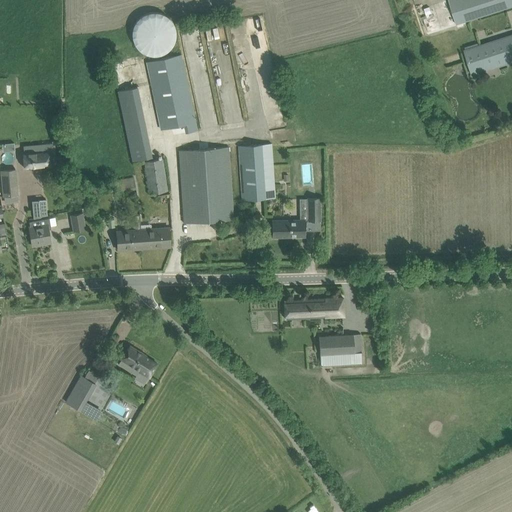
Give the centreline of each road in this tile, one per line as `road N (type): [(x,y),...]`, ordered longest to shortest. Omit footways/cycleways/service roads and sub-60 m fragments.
road 1 (unclassified): [(132,282),(511,274)]
road 2 (unclassified): [(338,511),(262,411),(141,304),(132,282)]
road 3 (unclassified): [(0,293),(132,282)]
